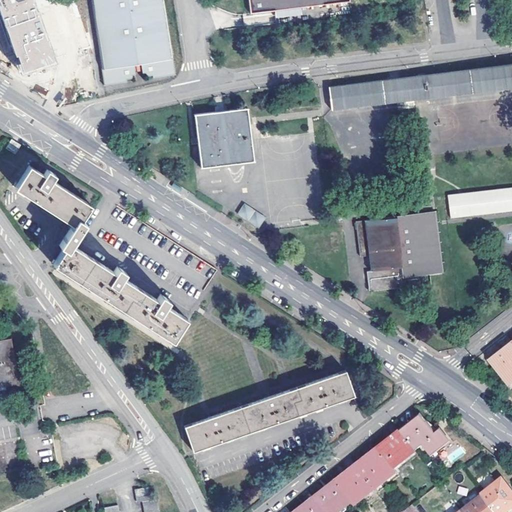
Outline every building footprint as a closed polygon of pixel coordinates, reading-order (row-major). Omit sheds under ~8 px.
[(45,42),(30,0),(0,0),(0,8),(16,54),(17,53),(23,70),(36,65),(53,59),(47,42),(45,42)] [(94,0),(107,90),(127,86),(126,83),(132,82),(131,77),(135,76),(135,74),(134,70),(143,69),(144,72),(145,75),(149,74),(150,79),(155,78),(156,82),(174,79),(161,0),(94,0)] [(249,0),(252,14),(344,0),(249,0)] [(511,65),(329,85),(331,111),(511,92),(511,65)] [(195,114),(200,168),(254,163),(249,109),(195,114)] [(20,145),(11,139),(5,148),(15,154),(20,145)] [(28,165),(14,187),(29,197),(72,225),(69,229),(59,245),(63,248),(53,264),(82,283),(144,323),(171,340),(185,318),(164,305),(168,299),(160,294),(156,299),(121,277),(124,271),(116,266),(113,271),(71,245),(72,242),(84,223),(80,220),(90,205),(51,180),(54,174),(46,170),(43,174),(28,165)] [(450,217),(511,210),(511,186),(448,193),(450,217)] [(244,203),(237,214),(259,228),(266,218),(244,203)] [(367,271),(369,292),(403,288),(402,278),(443,274),(437,212),(355,220),(359,257),(369,256),(370,270),(367,271)] [(0,338),(0,384),(19,382),(11,337),(0,338)] [(511,345),(492,361),(509,383),(511,380),(511,345)] [(345,372),(184,426),(193,451),(223,441),(278,422),(327,405),(353,397),(345,372)] [(421,416),(436,435),(440,431),(426,413),(421,416)] [(449,442),(440,431),(436,435),(421,416),(401,432),(416,451),(424,446),(432,456),(449,442)] [(401,432),(379,449),(394,468),(416,451),(401,432)] [(25,440),(29,467),(55,463),(51,435),(25,440)] [(0,443),(0,472),(21,469),(16,441),(0,443)] [(459,446),(447,456),(452,462),(464,452),(459,446)] [(357,465),(376,489),(384,483),(381,479),(395,469),(394,468),(379,449),(370,456),(357,465)] [(419,455),(416,451),(394,468),(395,469),(397,472),(419,455)] [(345,475),(335,482),(350,502),(365,491),(368,495),(376,489),(357,465),(345,475)] [(381,479),(384,483),(398,472),(397,472),(395,469),(381,479)] [(483,496),(495,511),(504,511),(511,506),(511,492),(502,480),(482,495),(483,496)] [(326,489),(314,499),(323,511),(339,511),(351,503),(350,502),(335,482),(326,489)] [(158,511),(155,497),(150,498),(147,485),(133,488),(136,500),(141,500),(143,511),(158,511)] [(365,491),(350,502),(351,503),(353,506),(368,495),(365,491)] [(495,511),(483,496),(462,511),(461,511),(495,511)] [(304,506),(296,511),(323,511),(314,499),(304,506)] [(103,511),(118,511),(117,503),(103,506),(103,511)]
